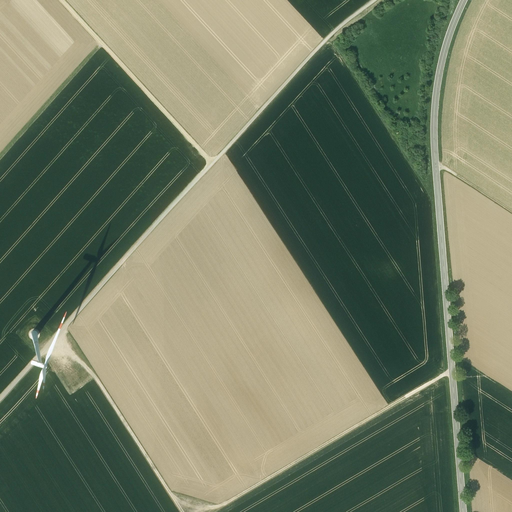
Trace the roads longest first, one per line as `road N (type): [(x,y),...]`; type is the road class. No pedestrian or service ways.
road 1 (track): [(0,398),(318,47),(375,0)]
road 2 (secondary): [(463,511),(433,116),(444,49),(463,0)]
road 3 (track): [(210,511),(452,373)]
road 4 (track): [(212,163),(61,0)]
road 5 (track): [(183,511),(64,327)]
road 6 (track): [(101,43),(0,156)]
